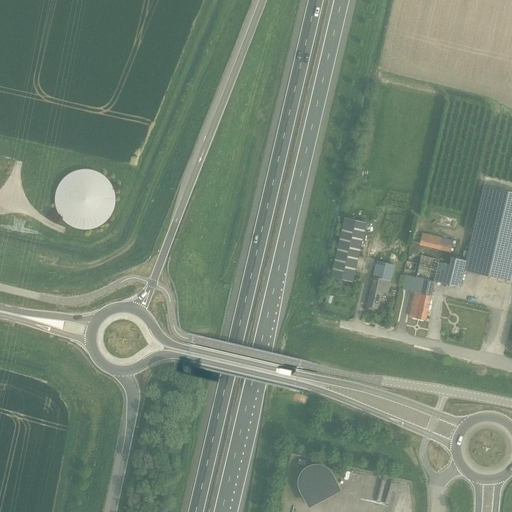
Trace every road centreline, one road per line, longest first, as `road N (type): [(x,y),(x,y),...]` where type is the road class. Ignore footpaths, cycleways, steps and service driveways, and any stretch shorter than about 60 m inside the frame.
road 1 (motorway): [(221,511),(341,0)]
road 2 (motorway): [(315,0),(195,511)]
road 3 (track): [(363,0),(272,397)]
road 4 (track): [(0,245),(85,265),(128,244),(232,0)]
road 5 (secondary): [(465,425),(374,392),(169,344),(135,310)]
road 6 (secondary): [(125,371),(178,356),(320,390),(455,449)]
road 7 (motorway): [(263,0),(135,310)]
road 8 (track): [(0,345),(54,361),(94,399),(91,454),(72,511)]
road 9 (residential): [(511,362),(339,324)]
road 10 (motorway): [(125,371),(134,405),(113,511)]
road 11 (unclassified): [(511,403),(381,381)]
road 12 (track): [(64,230),(83,237),(109,230),(136,159)]
